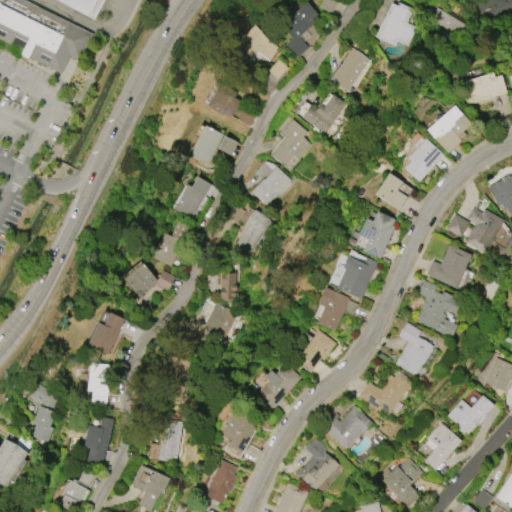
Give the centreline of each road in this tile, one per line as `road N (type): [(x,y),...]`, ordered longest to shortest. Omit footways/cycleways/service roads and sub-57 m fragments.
road 1 (residential): [(359,0),(340,32),(273,100),(202,233),(196,279),(143,334),(126,384),(129,448),(95,511)]
road 2 (residential): [(511,144),(458,176),(437,203),(367,344),(343,378),(284,428),(245,511)]
road 3 (secondary): [(0,345),(34,302),(98,170)]
road 4 (secondary): [(98,170),(181,11)]
